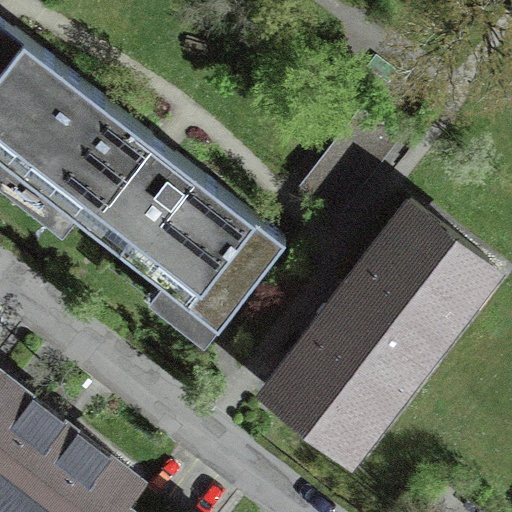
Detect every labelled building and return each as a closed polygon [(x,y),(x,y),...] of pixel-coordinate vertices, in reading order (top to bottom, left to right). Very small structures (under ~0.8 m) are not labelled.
[(0,152),(19,168),(87,81),(0,13),(0,152)] [(285,234),(87,81),(19,168),(218,321),(285,234)] [(361,110),(305,181),(338,206),(393,135),(361,110)] [(489,257),(410,196),(265,383),(345,444),(370,412),(374,414),(469,291),(465,288),(489,257)] [(104,511),(135,472),(0,369),(0,494),(23,511),(104,511)]
